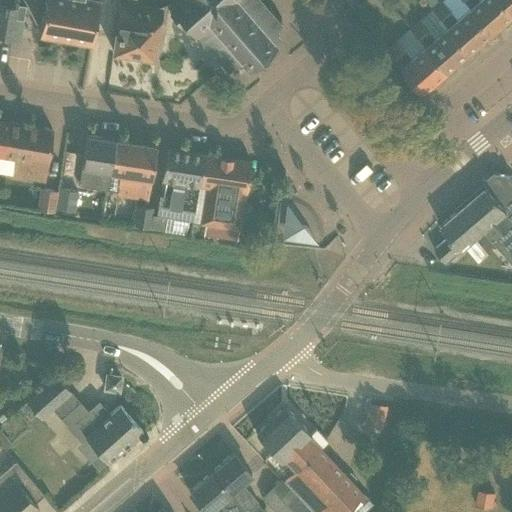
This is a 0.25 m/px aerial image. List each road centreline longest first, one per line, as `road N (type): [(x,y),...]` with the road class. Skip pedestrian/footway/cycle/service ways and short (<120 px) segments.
road 1 (residential): [(264,105),(242,123),(219,128),(0,94)]
road 2 (unclassified): [(511,406),(341,382),(284,352)]
road 3 (tertiary): [(208,414),(146,361),(105,344),(0,326)]
road 4 (residential): [(421,197),(311,68),(264,105)]
road 5 (residential): [(264,105),(378,243)]
road 6 (unclassified): [(93,511),(208,414)]
road 7 (tertiary): [(284,352),(378,243)]
road 8 (tertiary): [(421,197),(511,115)]
